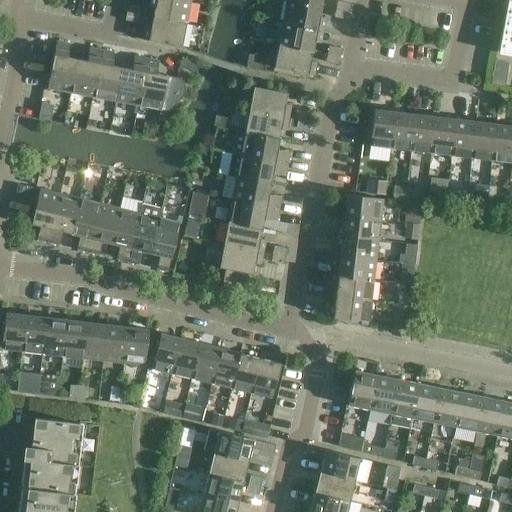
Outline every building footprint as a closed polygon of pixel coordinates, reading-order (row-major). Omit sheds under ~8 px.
[(186,24),(190,2),(181,0),(150,0),(149,7),(159,9),(158,19),(186,24)] [(287,0),(283,23),(321,30),(324,18),(313,15),(315,6),(287,0)] [(336,10),(348,12),(349,4),(337,2),(336,10)] [(126,12),(139,15),(140,7),(128,4),(126,12)] [(348,12),(336,10),(334,18),(346,20),(348,12)] [(139,15),(126,12),(125,21),(137,23),(139,15)] [(186,24),(158,19),(156,29),(145,27),(143,40),(181,47),(186,24)] [(278,45),(306,50),(308,40),(319,42),(321,30),(283,23),(278,45)] [(70,93),(75,65),(65,63),(69,44),(56,42),(47,88),(70,93)] [(306,50),(278,45),(274,68),(312,75),(315,62),(304,60),(306,50)] [(327,55),(339,57),(341,49),(328,46),(327,55)] [(92,97),(101,50),(89,48),(85,67),(75,65),(70,93),(92,97)] [(92,97),(115,101),(120,73),(110,71),(114,53),(101,50),(92,97)] [(339,57),(327,55),(325,63),(338,65),(339,57)] [(120,73),(115,101),(137,105),(146,59),(133,57),(130,75),(120,73)] [(158,61),(146,59),(137,105),(161,110),(161,111),(173,113),(175,103),(179,100),(181,98),(183,95),(184,92),(184,86),(182,83),(179,79),(166,77),(165,82),(155,80),(158,61)] [(199,64),(180,60),(178,69),(197,72),(199,64)] [(249,110),(287,117),(290,105),(279,103),(281,92),(253,87),(249,110)] [(249,110),(245,133),(273,138),(275,128),(285,130),(287,117),(249,110)] [(390,148),(394,113),(373,110),(369,145),(390,148)] [(298,119),(310,122),(312,114),(299,111),(298,119)] [(414,115),(394,113),(390,148),(410,150),(414,115)] [(410,150),(430,153),(435,118),(414,115),(410,150)] [(430,153),(451,155),(455,120),(435,118),(430,153)] [(310,122),(298,119),(296,127),(309,130),(310,122)] [(451,155),(471,158),(475,122),(455,120),(451,155)] [(471,158),(491,160),(495,125),(475,122),(471,158)] [(491,160),(511,163),(511,156),(511,126),(495,125),(491,160)] [(271,148),(273,138),(245,133),(236,131),(231,153),(240,155),(287,164),(289,151),(271,148)] [(287,164),(240,155),(236,178),(264,183),(266,173),(284,176),(287,164)] [(236,178),(232,200),(278,209),(281,196),(262,193),(264,183),(236,178)] [(446,194),(447,182),(430,180),(429,192),(446,194)] [(386,195),(386,182),(366,181),(366,194),(386,195)] [(447,182),(446,194),(453,195),(455,183),(447,182)] [(33,188),(18,185),(16,195),(31,198),(33,188)] [(486,199),(488,187),(480,186),(479,198),(486,199)] [(488,187),(486,199),(494,200),(503,201),(505,189),(495,188),(488,187)] [(48,242),(59,194),(39,189),(31,224),(40,226),(37,240),(48,242)] [(404,202),(405,190),(394,189),(392,200),(404,202)] [(405,190),(404,202),(411,203),(421,204),(422,192),(413,191),(405,190)] [(59,194),(48,242),(59,245),(62,232),(71,234),(79,199),(59,194)] [(344,216),(380,220),(382,199),(347,195),(344,216)] [(99,204),(79,199),(71,234),(80,236),(76,249),(88,252),(99,204)] [(232,200),(228,222),(255,227),(257,217),(276,221),(278,209),(232,200)] [(119,209),(99,204),(88,252),(98,255),(102,241),(111,244),(119,209)] [(150,253),(159,218),(161,210),(141,205),(139,214),(127,262),(138,264),(141,251),(150,253)] [(139,214),(119,209),(111,244),(119,246),(116,259),(127,262),(139,214)] [(420,212),(405,210),(404,221),(419,223),(420,212)] [(344,216),(342,236),(377,240),(380,220),(344,216)] [(159,218),(150,253),(159,255),(156,269),(167,271),(179,223),(159,218)] [(228,222),(223,245),(262,252),(264,239),(254,237),(255,227),(228,222)] [(417,240),(419,224),(406,223),(404,239),(417,240)] [(342,236),(340,256),(375,260),(377,240),(342,236)] [(225,269),(222,287),(243,291),(249,262),(260,264),(262,252),(223,245),(219,268),(225,269)] [(272,254),(284,256),(286,248),(274,246),(272,254)] [(284,256),(272,254),(271,262),(283,264),(284,256)] [(340,256),(337,276),(373,281),(375,260),(340,256)] [(400,263),(413,265),(414,258),(401,256),(400,263)] [(413,265),(400,263),(399,274),(412,275),(413,265)] [(370,301),(373,281),(337,276),(335,297),(370,301)] [(412,292),(399,290),(396,303),(410,305),(412,292)] [(370,301),(335,297),(332,318),(368,322),(370,301)] [(395,304),(393,329),(408,331),(410,305),(395,304)] [(22,351),(26,316),(5,313),(1,349),(22,351)] [(46,318),(26,316),(22,351),(42,354),(46,318)] [(66,320),(46,318),(42,354),(62,356),(66,320)] [(87,323),(66,320),(62,356),(82,358),(87,323)] [(82,358),(103,361),(107,325),(87,323),(82,358)] [(103,361),(123,363),(127,328),(107,325),(103,361)] [(127,328),(123,363),(144,366),(148,330),(127,328)] [(171,373),(180,339),(159,334),(151,368),(171,373)] [(200,344),(180,339),(171,373),(191,378),(200,344)] [(211,383),(220,348),(200,344),(191,378),(211,383)] [(239,353),(220,348),(211,383),(231,388),(239,353)] [(231,388),(251,393),(259,358),(239,353),(231,388)] [(259,358),(251,393),(269,397),(266,407),(273,408),(277,395),(272,394),(280,363),(259,358)] [(354,371),(353,378),(347,406),(369,410),(376,375),(354,371)] [(397,379),(376,375),(369,410),(390,414),(397,379)] [(37,392),(39,380),(31,379),(30,391),(37,392)] [(418,384),(397,379),(390,414),(388,425),(409,430),(411,419),(418,384)] [(39,380),(37,392),(45,393),(46,381),(39,380)] [(440,388),(418,384),(411,419),(433,423),(440,388)] [(79,387),(69,386),(68,398),(78,399),(79,387)] [(88,388),(79,387),(78,399),(87,400),(88,388)] [(462,392),(440,388),(433,423),(454,427),(462,392)] [(120,390),(112,389),(111,401),(119,402),(119,398),(120,390)] [(454,427),(476,432),(483,397),(462,392),(454,427)] [(504,401),(483,397),(476,432),(497,436),(504,401)] [(166,400),(163,414),(182,418),(185,404),(166,400)] [(511,402),(504,401),(497,436),(511,439),(511,402)] [(182,418),(198,422),(202,407),(185,403),(185,404),(182,418)] [(213,415),(211,426),(220,428),(223,417),(213,415)] [(68,511),(79,423),(34,418),(30,447),(23,446),(22,460),(29,461),(22,511),(68,511)] [(230,419),(227,429),(239,432),(242,422),(230,419)] [(269,426),(267,426),(244,420),(241,433),(266,439),(269,426)] [(253,440),(219,431),(209,429),(204,451),(248,462),(251,449),(260,451),(263,443),(253,440)] [(360,453),(363,440),(341,434),(338,447),(360,453)] [(263,443),(260,451),(273,455),(275,446),(263,443)] [(305,455),(317,458),(319,449),(307,446),(305,455)] [(382,458),(383,449),(371,446),(369,455),(382,458)] [(383,449),(382,458),(393,461),(396,452),(383,449)] [(360,459),(325,450),(319,472),(354,481),(360,459)] [(243,483),(248,462),(204,451),(204,452),(213,454),(208,474),(243,483)] [(424,468),(426,459),(413,456),(411,465),(424,468)] [(426,459),(424,468),(436,471),(438,462),(426,459)] [(466,478),(468,469),(456,466),(453,475),(466,478)] [(468,469),(466,478),(478,481),(480,472),(468,469)] [(314,493),(349,502),(354,481),(319,472),(314,493)] [(203,495),(238,504),(243,483),(208,474),(203,495)] [(248,484),(260,487),(262,478),(250,475),(248,484)] [(508,488),(510,480),(498,477),(495,485),(508,488)] [(468,495),(470,486),(458,483),(456,492),(468,495)] [(260,487),(248,484),(246,493),(258,496),(260,487)] [(424,496),(426,487),(413,484),(411,493),(424,496)] [(470,486),(468,495),(480,498),(483,489),(470,486)] [(426,487),(424,496),(436,499),(438,490),(426,487)] [(169,488),(166,499),(177,501),(180,490),(169,488)] [(392,503),(395,491),(386,488),(383,501),(392,503)] [(314,493),(309,511),(346,511),(349,502),(314,493)] [(510,505),(511,497),(511,495),(500,493),(498,502),(510,505)] [(235,511),(238,504),(203,495),(198,511),(235,511)]
